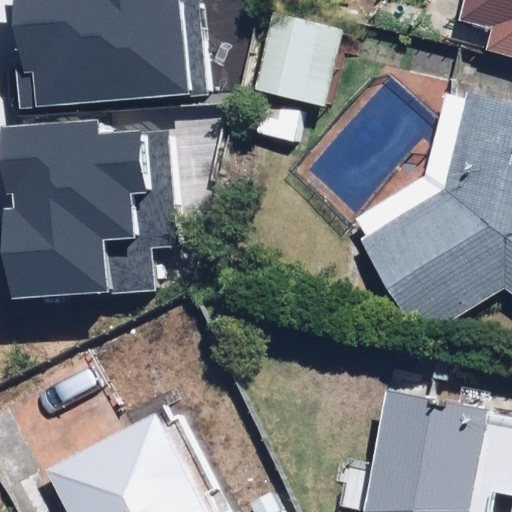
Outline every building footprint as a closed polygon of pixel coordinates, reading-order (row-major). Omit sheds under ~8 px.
[(31,0),(38,98),(217,86),(211,0),(31,0)] [(511,0),(461,0),(456,21),(491,29),(485,51),(511,57),(511,0)] [(511,250),(511,97),(304,52),(271,197),(511,250)] [(11,115),(25,283),(161,272),(159,241),(187,238),(178,124),(127,128),(125,106),(11,115)] [(453,409),(390,395),(367,511),(501,511),(504,497),(511,498),(511,401),(456,391),(453,409)] [(222,511),(168,414),(48,480),(66,511),(222,511)]
